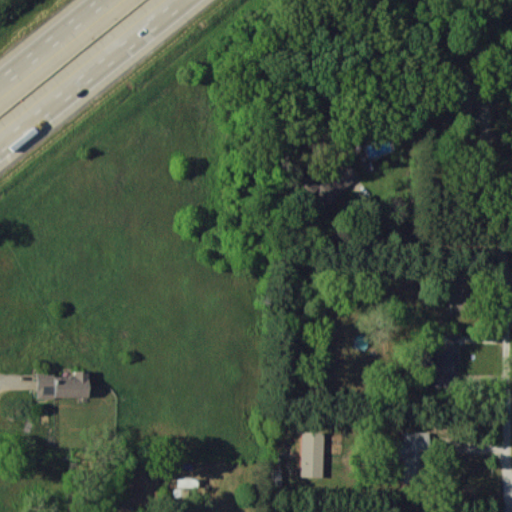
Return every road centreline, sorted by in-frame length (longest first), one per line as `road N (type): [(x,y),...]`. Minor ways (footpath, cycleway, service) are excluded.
road 1 (residential): [(511,479),(490,107)]
road 2 (motorway): [(0,144),(182,0)]
road 3 (motorway): [(99,0),(0,79)]
